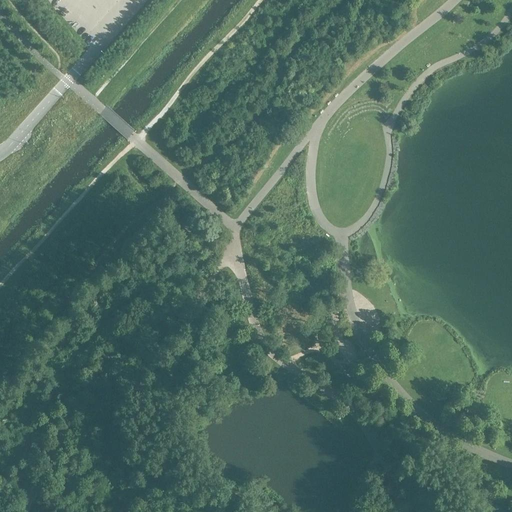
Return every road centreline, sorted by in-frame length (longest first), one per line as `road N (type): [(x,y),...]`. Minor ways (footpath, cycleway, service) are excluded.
road 1 (unknown): [(0,383),(114,243),(250,125),(289,57),(347,0)]
road 2 (unknown): [(217,271),(231,356),(224,380),(192,415),(193,447),(214,483),(270,511)]
road 3 (unclassified): [(139,0),(0,153)]
road 4 (unknown): [(112,162),(219,255),(217,271)]
